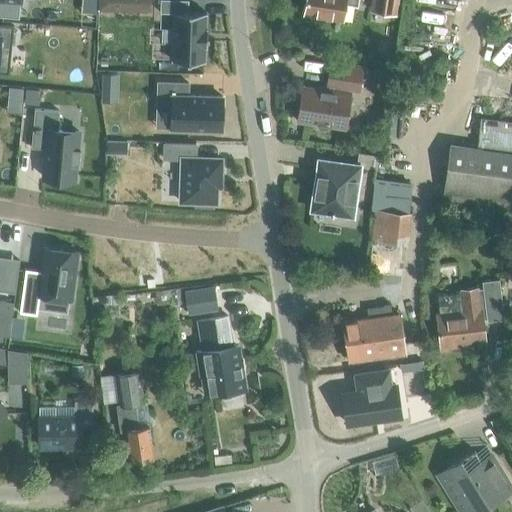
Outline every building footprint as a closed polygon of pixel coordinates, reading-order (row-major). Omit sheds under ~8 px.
[(0,0),(0,16),(19,18),(21,0),(20,0),(0,0)] [(117,0),(117,10),(149,12),(149,0),(117,0)] [(159,0),(160,12),(174,13),(172,60),(204,61),(204,47),(204,45),(206,45),(207,28),(205,28),(206,12),(188,12),(187,0),(159,0)] [(311,16),(310,20),(325,22),(325,19),(342,21),(345,4),(357,6),(357,0),(305,0),(303,15),(311,16)] [(371,0),(370,11),(395,15),(397,0),(371,0)] [(13,25),(0,23),(0,45),(11,47),(13,25)] [(316,124),(317,126),(320,128),(324,129),(327,128),(329,126),(344,128),(350,91),(358,92),(362,66),(330,61),(326,88),(323,91),(303,88),(303,86),(302,86),(301,91),(302,91),(298,116),(297,116),(297,121),(316,124)] [(101,73),(101,85),(117,85),(117,74),(101,73)] [(157,105),(171,105),(171,128),(221,130),(222,96),(188,95),(188,83),(157,82),(157,105)] [(8,87),(7,99),(21,100),(22,88),(8,87)] [(23,87),(22,102),(37,103),(38,89),(23,87)] [(34,108),(31,147),(45,148),(42,176),(74,179),(76,164),(78,164),(79,148),(77,147),(79,132),(57,130),(59,110),(34,108)] [(448,144),(441,197),(511,206),(511,121),(479,117),(475,148),(448,144)] [(210,157),(196,157),(197,143),(165,143),(165,157),(182,158),(181,200),(196,200),(196,204),(213,205),(213,201),(216,201),(217,185),(221,185),(222,158),(210,157)] [(315,182),(311,210),(352,216),(360,167),(376,169),(378,156),(356,153),(354,164),(322,159),(319,182),(315,182)] [(412,184),(374,179),(363,275),(403,280),(411,214),(409,214),(412,184)] [(44,250),(41,273),(25,271),(19,315),(35,317),(37,297),(70,302),(77,254),(44,250)] [(439,313),(436,314),(440,347),(457,346),(457,342),(468,340),(469,344),(485,342),(482,318),(504,316),(499,276),(480,278),(481,287),(477,287),(460,289),(461,292),(437,295),(439,313)] [(213,287),(185,291),(189,313),(216,309),(213,287)] [(93,312),(100,312),(100,303),(118,303),(118,294),(92,297),(93,312)] [(0,301),(0,334),(8,336),(12,303),(0,301)] [(365,318),(343,321),(348,361),(351,360),(352,361),(370,359),(391,356),(390,355),(404,353),(398,313),(388,315),(386,303),(382,303),(367,306),(363,306),(365,318)] [(243,389),(243,388),(238,357),(234,357),(233,346),(228,320),(228,316),(197,320),(198,325),(202,350),(196,351),(199,375),(209,374),(212,394),(228,391),(228,395),(240,393),(239,390),(243,389)] [(10,326),(9,336),(21,338),(22,328),(10,326)] [(14,350),(7,349),(7,364),(7,382),(14,382),(26,382),(26,353),(14,350)] [(422,360),(399,364),(400,372),(423,369),(422,360)] [(357,390),(343,392),(347,423),(400,416),(395,384),(390,385),(389,380),(388,369),(355,374),(356,384),(357,390)] [(130,461),(154,457),(149,426),(138,427),(134,403),(143,402),(139,371),(115,375),(120,405),(117,405),(121,431),(126,430),(130,461)] [(181,372),(165,374),(167,393),(184,391),(181,372)] [(35,399),(35,384),(27,384),(27,399),(35,399)] [(64,447),(81,447),(81,429),(93,428),(92,400),(74,401),(74,416),(57,417),(57,407),(41,407),(41,417),(38,417),(39,446),(64,445),(64,447)] [(447,467),(447,468),(436,475),(459,511),(460,511),(471,505),(474,511),(476,511),(502,496),(502,495),(511,488),(511,486),(493,456),(492,457),(493,457),(483,464),(474,450),(447,467)]
